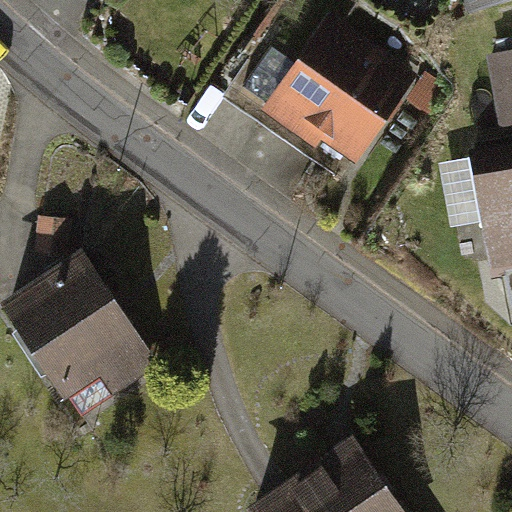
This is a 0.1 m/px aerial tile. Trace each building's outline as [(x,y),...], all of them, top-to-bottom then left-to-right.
[(496,0),(465,0),(469,9),(496,0)] [(422,74),(329,10),(261,107),(354,171),(422,74)] [(511,119),(511,46),(487,49),(503,120),(511,119)] [(511,272),(511,156),(467,165),(487,277),(511,272)] [(159,363),(83,240),(6,288),(69,390),(101,371),(114,391),(159,363)] [(413,511),(358,430),(255,499),(264,511),(413,511)]
